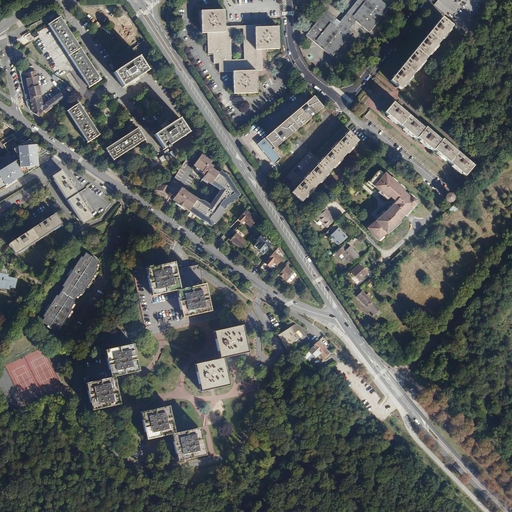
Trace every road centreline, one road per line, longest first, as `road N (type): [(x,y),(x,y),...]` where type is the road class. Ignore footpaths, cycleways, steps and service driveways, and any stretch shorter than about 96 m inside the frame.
road 1 (tertiary): [(18,118),(255,285),(337,318)]
road 2 (primary): [(135,7),(337,318)]
road 3 (primary): [(344,315),(157,27)]
road 4 (primary): [(511,511),(344,315)]
road 5 (primary): [(337,318),(501,511)]
road 6 (residential): [(288,0),(294,55),(336,96),(355,87),(427,0)]
road 7 (track): [(232,511),(393,399)]
road 8 (track): [(405,372),(511,244)]
